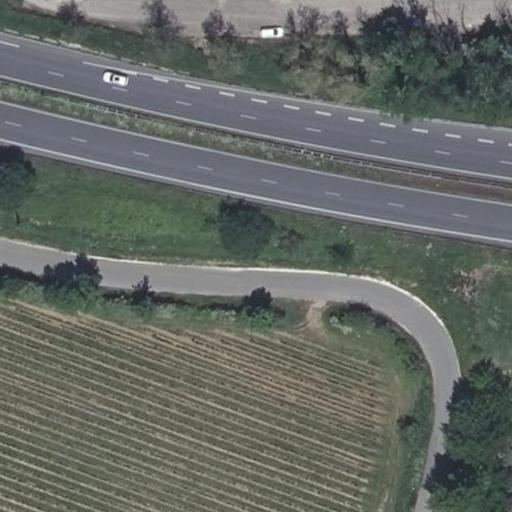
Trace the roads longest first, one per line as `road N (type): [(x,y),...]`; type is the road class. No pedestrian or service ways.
road 1 (residential): [(0,248),(88,270),(396,297),(427,323),(458,394),(433,511)]
road 2 (trunk): [(0,111),(343,195),(511,222)]
road 3 (trunk): [(511,161),(87,84),(0,59)]
road 4 (unclassified): [(72,0),(100,7),(310,0)]
